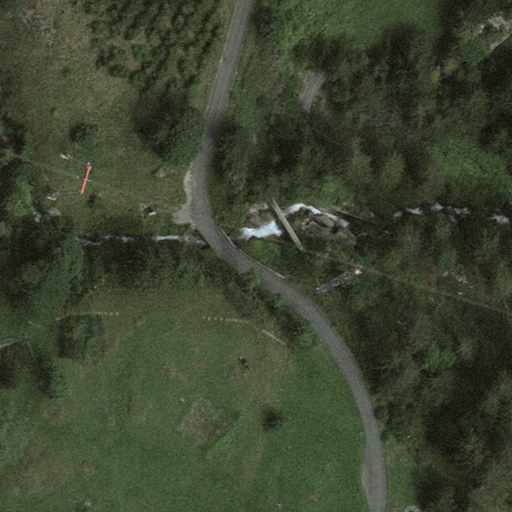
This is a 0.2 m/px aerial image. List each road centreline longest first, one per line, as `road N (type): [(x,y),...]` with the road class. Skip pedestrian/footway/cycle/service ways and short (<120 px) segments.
road 1 (unclassified): [(247,0),(199,180),(208,233),(259,271)]
road 2 (unclassified): [(376,511),(372,438),(352,374),(315,321),(259,271)]
